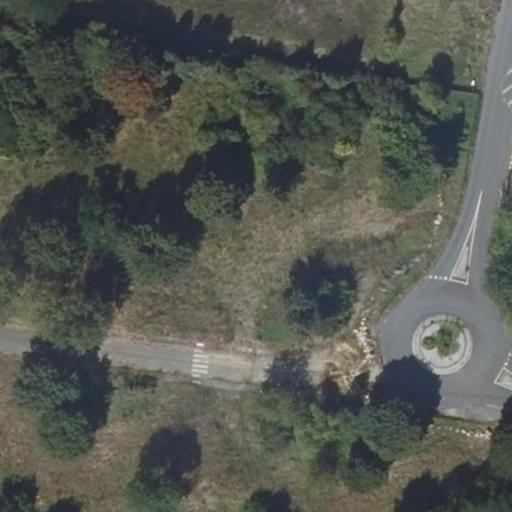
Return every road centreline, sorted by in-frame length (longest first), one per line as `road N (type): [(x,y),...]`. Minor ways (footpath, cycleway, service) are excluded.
road 1 (residential): [(397,354),(263,371),(0,340)]
road 2 (residential): [(452,295),(491,137)]
